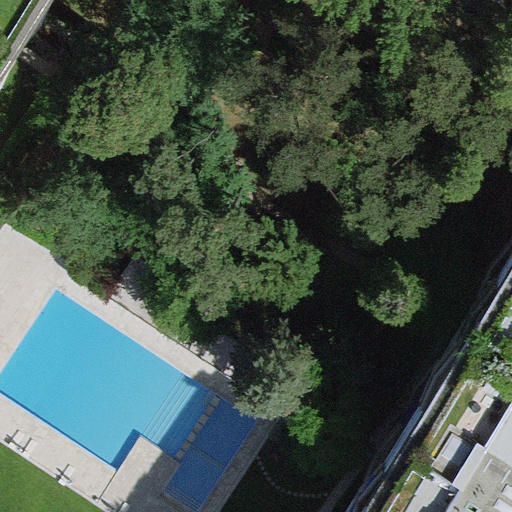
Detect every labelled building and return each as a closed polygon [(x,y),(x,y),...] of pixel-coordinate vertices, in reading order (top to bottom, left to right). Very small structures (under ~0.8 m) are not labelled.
[(0,0),(0,15),(16,26),(33,0),(0,0)] [(0,51),(16,26),(0,15),(0,51)] [(511,242),(463,323),(511,352),(511,242)] [(339,389),(194,292),(175,321),(290,399),(284,409),(313,429),(339,389)] [(511,511),(511,352),(463,323),(351,505),(360,511),(511,511)]
